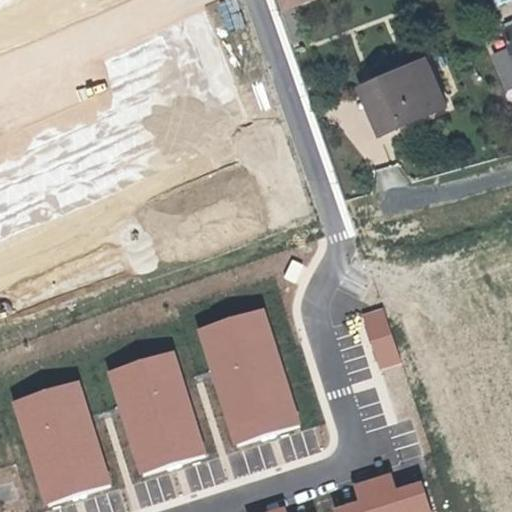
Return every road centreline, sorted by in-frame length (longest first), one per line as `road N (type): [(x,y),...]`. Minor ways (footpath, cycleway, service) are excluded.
road 1 (residential): [(255,0),(340,245),(313,308),(357,460),(192,511)]
road 2 (residential): [(511,177),(376,209)]
